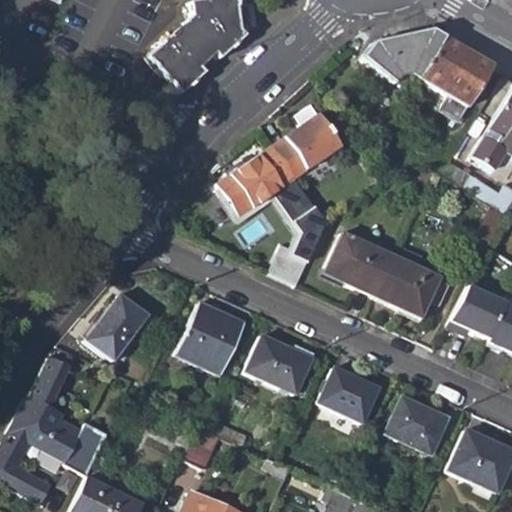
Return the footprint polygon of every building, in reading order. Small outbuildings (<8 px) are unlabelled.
[(239,38),(234,32),(229,0),(218,0),(185,4),(187,18),(180,24),(182,25),(167,38),(166,37),(142,59),(175,96),(239,38)] [(231,0),(229,0),(234,32),(239,38),(247,31),(243,5),(231,0)] [(414,81),(438,40),(425,32),(368,43),(356,60),(389,85),(395,77),(405,75),(414,81)] [(456,58),(459,53),(438,40),(414,81),(443,98),(435,112),(454,124),(487,70),(468,58),(465,64),(456,58)] [(456,58),(465,64),(468,58),(459,53),(456,58)] [(13,69),(0,62),(0,73),(9,78),(13,69)] [(511,162),(511,85),(466,161),(487,174),(499,154),(511,162)] [(289,180),(335,149),(306,107),(289,118),(296,128),(267,148),(289,180)] [(290,181),(289,180),(267,148),(213,186),(235,220),(290,181)] [(487,174),(490,176),(511,168),(511,162),(499,154),(487,174)] [(428,173),(447,184),(455,171),(446,166),(446,168),(428,173)] [(458,173),(465,178),(469,172),(462,167),(458,173)] [(511,200),(511,199),(511,191),(501,185),(495,196),(465,178),(458,173),(455,171),(447,184),(489,210),(501,217),(511,200)] [(404,180),(422,187),(428,173),(404,180)] [(478,228),(491,235),(501,217),(489,210),(478,228)] [(303,264),(318,232),(289,219),(274,250),(303,264)] [(491,235),(478,228),(464,254),(478,262),(491,235)] [(372,295),(388,260),(336,236),(318,276),(352,292),(354,286),(372,295)] [(435,308),(445,286),(388,260),(372,295),(370,300),(415,321),(423,303),(435,308)] [(511,267),(501,260),(484,288),(501,299),(495,309),(511,319),(511,267)] [(352,292),(370,300),(372,295),(354,286),(352,292)] [(141,318),(113,298),(81,343),(109,363),(141,318)] [(217,377),(241,326),(194,305),(171,356),(217,377)] [(306,361),(286,352),(256,338),(240,374),(290,397),(300,376),(304,366),(306,361)] [(286,352),(306,361),(309,355),(289,347),(286,352)] [(65,369),(43,359),(24,400),(22,399),(0,439),(0,486),(36,506),(47,486),(14,468),(28,441),(40,448),(39,451),(60,463),(59,464),(82,477),(103,435),(81,423),(73,438),(52,427),(59,414),(46,409),(65,369)] [(300,376),(309,380),(314,370),(304,366),(300,376)] [(357,427),(373,392),(327,371),(311,406),(357,427)] [(424,413),(396,400),(379,437),(425,457),(441,423),(423,416),(424,413)] [(423,416),(441,423),(441,421),(424,413),(423,416)] [(215,440),(239,450),(245,438),(208,420),(202,433),(215,440)] [(183,448),(192,429),(182,424),(173,443),(183,448)] [(215,440),(202,433),(192,429),(183,448),(177,463),(199,473),(215,440)] [(492,497),(511,455),(460,432),(442,474),(492,497)] [(285,472),(271,465),(262,461),(258,470),(281,481),(285,472)] [(81,481),(133,506),(138,496),(85,471),(81,481)] [(132,511),(135,507),(133,506),(81,481),(65,511),(132,511)] [(371,511),(338,496),(333,494),(323,511),(371,511)] [(221,511),(186,495),(178,511),(221,511)]
